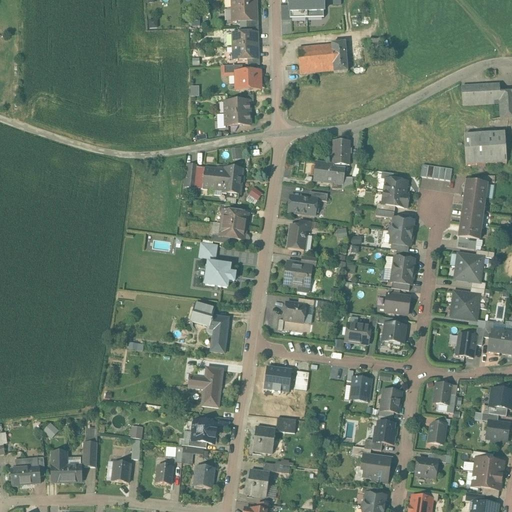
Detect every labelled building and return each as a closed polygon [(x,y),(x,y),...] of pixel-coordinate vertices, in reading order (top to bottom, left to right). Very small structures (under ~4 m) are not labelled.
[(230,0),(231,1),(232,2),(232,10),(256,9),(255,0),(230,0)] [(323,0),(289,0),(289,5),(290,19),(324,19),(323,0)] [(256,9),(232,10),(232,18),(231,19),(232,22),(234,24),(237,24),(238,23),(246,22),(256,22),(256,9)] [(240,34),(238,35),(237,34),(234,34),(232,36),(232,39),(233,40),(233,48),(257,47),(256,35),(256,34),(246,34),(240,34)] [(345,43),(331,44),(331,45),(333,71),(334,73),(347,72),(345,43)] [(331,45),(297,48),(300,74),(333,71),(331,45)] [(257,47),(233,48),(233,56),(232,57),(233,60),(235,62),(238,62),(239,61),(247,60),(257,60),(257,47)] [(242,66),(225,67),(225,75),(236,74),(235,74),(242,73),(242,66)] [(242,73),(235,74),(236,74),(236,91),(246,90),(248,91),(250,91),(253,90),(260,90),(260,73),(242,73)] [(191,87),(191,96),(199,96),(199,86),(191,87)] [(499,86),(461,88),(462,104),(491,103),(500,102),(500,93),(499,86)] [(511,92),(500,93),(500,102),(491,103),(492,120),(511,118),(511,92)] [(239,103),(224,103),(225,115),(250,114),(249,103),(249,102),(239,103)] [(250,114),(225,115),(225,127),(250,126),(250,114)] [(504,133),(464,136),(465,166),(506,164),(504,133)] [(350,142),(333,141),(331,166),(333,166),(346,166),(349,166),(350,142)] [(331,166),(316,164),(314,181),(332,184),(332,169),(333,169),(333,166),(331,166)] [(197,167),(186,165),(184,188),(195,189),(197,168),(197,167)] [(197,168),(195,189),(202,190),(205,169),(197,168)] [(224,171),(205,169),(202,190),(222,192),(224,171)] [(243,171),(224,169),(224,171),(222,192),(222,195),(229,195),(228,204),(235,205),(236,196),(241,197),(243,171)] [(333,169),(332,169),(332,184),(332,190),(342,190),(342,179),(342,170),(333,169)] [(342,179),(342,190),(352,190),(352,179),(342,179)] [(392,181),(385,180),(385,181),(384,193),(408,196),(405,196),(407,183),(392,181)] [(487,185),(466,182),(464,196),(485,199),(487,185)] [(262,195),(257,191),(252,198),(253,198),(257,201),(262,195)] [(327,195),(310,193),(309,199),(317,200),(317,201),(326,203),(327,195)] [(408,196),(384,193),(382,206),(395,208),(407,209),(408,202),(407,202),(408,196)] [(485,199),(464,196),(462,210),(483,213),(485,199)] [(309,200),(290,197),(288,214),(314,217),(317,201),(317,200),(309,199),(309,200)] [(382,206),(377,205),(376,211),(394,214),(395,208),(382,206)] [(483,213),(462,210),(460,224),(481,227),(483,213)] [(394,214),(376,211),(375,217),(393,220),(393,219),(393,220),(394,214)] [(247,215),(223,212),(222,225),(245,228),(247,215)] [(393,220),(393,219),(393,220),(391,232),(412,235),(414,222),(393,220)] [(312,223),(300,221),(299,228),(307,229),(311,230),(312,223)] [(481,227),(460,224),(458,238),(476,241),(479,241),(481,227)] [(245,228),(222,225),(220,237),(220,238),(230,239),(244,241),(245,228)] [(299,228),(291,227),(287,249),(304,252),(304,251),(309,251),(311,237),(306,237),(307,229),(299,228)] [(412,235),(391,232),(389,245),(408,248),(410,248),(412,235)] [(230,239),(220,238),(220,237),(212,236),(211,242),(229,245),(230,239)] [(361,244),(361,237),(351,236),(351,244),(361,244)] [(476,241),(458,238),(457,243),(468,245),(467,250),(474,251),(476,241)] [(350,244),(348,251),(357,254),(360,247),(350,244)] [(216,247),(201,245),(199,258),(214,261),(216,247)] [(408,248),(391,246),(390,251),(396,252),(407,254),(408,248)] [(407,254),(396,252),(395,258),(413,261),(414,255),(407,254)] [(485,259),(459,255),(457,269),(484,272),(485,259)] [(316,259),(302,258),(302,266),(311,267),(310,267),(315,268),(316,259)] [(395,258),(394,258),(392,271),(413,274),(415,261),(413,261),(395,258)] [(230,267),(208,264),(205,285),(227,288),(228,282),(234,282),(235,274),(229,274),(230,267)] [(302,266),(287,264),(284,286),(307,289),(310,267),(311,267),(302,266)] [(484,272),(457,269),(455,280),(482,284),(484,272)] [(413,274),(392,271),(390,284),(409,286),(411,287),(413,274)] [(409,286),(392,284),(391,290),(409,292),(409,286)] [(470,294),(453,292),(451,307),(479,311),(481,298),(484,298),(484,291),(471,289),(470,294)] [(388,296),(385,314),(407,317),(409,298),(388,296)] [(314,302),(298,300),(297,305),(305,307),(313,308),(314,302)] [(228,319),(213,317),(215,310),(195,304),(190,322),(209,328),(208,332),(209,333),(209,334),(211,335),(212,335),(214,335),(215,334),(213,353),(224,355),(225,346),(227,330),(228,319)] [(297,305),(286,304),(283,322),(303,324),(305,307),(297,305)] [(479,311),(451,307),(449,320),(477,324),(479,311)] [(377,318),(370,317),(369,328),(370,328),(369,333),(375,334),(377,325),(377,318)] [(395,321),(377,318),(377,325),(384,326),(384,325),(394,327),(395,321)] [(493,324),(485,323),(484,329),(483,339),(489,339),(490,339),(491,332),(492,332),(493,324)] [(369,328),(347,325),(346,332),(344,333),(343,336),(345,338),(345,343),(367,346),(369,333),(370,328),(369,328)] [(394,327),(384,325),(384,326),(382,342),(392,343),(393,345),(399,346),(401,345),(403,345),(406,328),(394,327)] [(484,329),(477,328),(475,338),(476,338),(475,346),(482,347),(483,339),(484,329)] [(492,332),(491,332),(490,339),(489,339),(487,353),(500,355),(503,334),(492,332)] [(511,335),(503,334),(500,355),(511,356),(511,335)] [(475,338),(459,336),(457,348),(456,349),(455,355),(456,356),(473,359),(475,346),(476,338),(475,338)] [(223,372),(206,369),(205,379),(189,377),(188,389),(204,391),(202,407),(218,409),(222,372),(223,372)] [(379,380),(388,381),(390,374),(380,373),(379,380)] [(371,381),(353,378),(350,401),(368,403),(371,381)] [(450,387),(439,386),(436,389),(434,404),(447,406),(448,406),(449,396),(450,387)] [(511,402),(511,393),(492,390),(489,408),(507,410),(511,411),(511,402)] [(400,394),(384,392),(381,411),(381,412),(393,414),(397,414),(400,394)] [(455,397),(449,396),(448,406),(447,406),(446,414),(453,415),(455,397)] [(507,410),(489,408),(488,416),(498,417),(506,418),(507,410)] [(393,414),(381,412),(381,411),(378,411),(377,417),(392,419),(393,414)] [(488,416),(482,415),(481,422),(488,423),(497,424),(498,417),(488,416)] [(300,422),(277,420),(276,433),(298,435),(300,422)] [(216,425),(195,422),(194,424),(192,424),(191,432),(193,432),(192,442),(206,444),(213,445),(216,425)] [(394,426),(378,423),(377,430),(375,429),(373,442),(382,444),(381,444),(382,444),(393,446),(395,432),(393,432),(394,426)] [(497,424),(488,423),(487,431),(491,432),(490,441),(490,443),(498,444),(498,442),(506,443),(509,425),(497,424)] [(50,425),(44,432),(48,437),(55,430),(50,425)] [(445,426),(434,425),(431,427),(428,444),(442,446),(445,426)] [(130,426),(129,438),(142,439),(143,427),(130,426)] [(275,431),(256,428),(252,452),(272,455),(275,431)] [(97,432),(86,431),(85,455),(96,456),(97,445),(96,445),(97,432)] [(206,444),(192,442),(189,441),(188,447),(206,450),(206,444)] [(382,444),(373,442),(365,441),(364,450),(370,451),(381,452),(382,444),(381,444),(382,444)] [(364,450),(353,448),(352,456),(365,458),(369,459),(370,451),(364,450)] [(493,456),(473,453),(473,459),(478,460),(492,462),(493,456)] [(75,461),(63,461),(63,454),(52,454),(52,467),(51,467),(52,484),(63,484),(68,484),(68,483),(81,483),(81,467),(75,467),(75,461)] [(447,457),(429,454),(428,461),(437,462),(437,463),(445,464),(447,457)] [(96,456),(85,455),(83,455),(83,468),(96,469),(96,456)] [(369,459),(365,458),(363,467),(366,468),(365,477),(373,478),(373,483),(385,484),(388,461),(369,459)] [(37,459),(15,461),(16,470),(31,469),(33,485),(40,484),(39,477),(37,459)] [(428,461),(417,460),(415,476),(435,479),(437,463),(437,462),(428,461)] [(492,462),(478,460),(476,473),(500,476),(501,470),(503,471),(504,463),(492,462)] [(131,466),(113,464),(112,482),(128,484),(131,466)] [(279,466),(263,464),(263,472),(279,474),(279,466)] [(289,467),(279,466),(279,474),(289,475),(289,467)] [(173,468),(158,467),(156,485),(171,486),(173,468)] [(214,470),(197,468),(194,488),(212,490),(214,470)] [(16,470),(10,470),(12,487),(20,487),(20,486),(33,485),(31,469),(16,470)] [(270,475),(250,472),(246,496),(274,500),(276,488),(268,487),(270,475)] [(476,473),(474,473),(472,488),(482,489),(496,491),(498,484),(501,485),(502,477),(500,476),(476,473)] [(381,491),(363,488),(362,494),(365,495),(365,494),(380,496),(381,491)] [(500,492),(482,489),(481,496),(484,497),(499,499),(500,492)] [(438,495),(422,493),(421,500),(432,501),(432,502),(437,502),(438,495)] [(380,496),(365,494),(365,495),(363,507),(384,510),(386,497),(380,496)] [(481,496),(466,494),(465,503),(470,503),(483,505),(484,497),(481,496)] [(421,500),(412,498),(410,511),(430,511),(432,502),(432,501),(421,500)] [(483,505),(470,503),(468,511),(496,511),(498,507),(483,505)]
